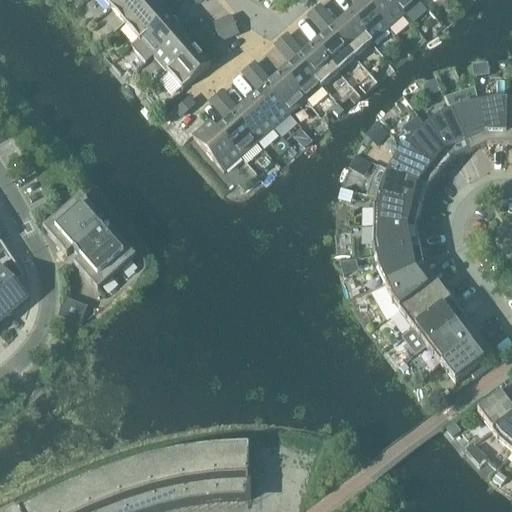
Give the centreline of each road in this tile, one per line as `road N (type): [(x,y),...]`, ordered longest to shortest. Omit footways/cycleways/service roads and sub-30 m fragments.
road 1 (residential): [(0,377),(34,346),(48,317),(47,277),(0,181)]
road 2 (residential): [(511,325),(462,257),(458,234),(470,202),(511,184)]
